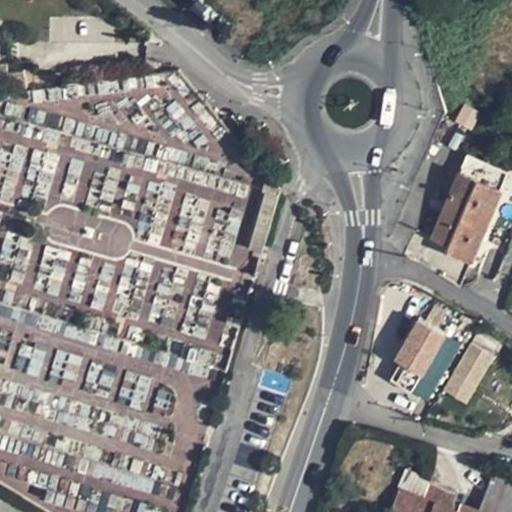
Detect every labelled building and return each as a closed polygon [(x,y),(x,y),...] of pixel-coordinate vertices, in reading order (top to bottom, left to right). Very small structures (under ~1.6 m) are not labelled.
[(6,63),(0,63),(0,90),(10,89),(7,71),(6,63)] [(24,69),(7,71),(10,89),(61,81),(60,73),(25,78),(24,69)] [(467,152),(459,171),(500,188),(508,170),(467,152)] [(500,188),(459,171),(421,263),(460,286),(500,188)] [(279,190),(267,175),(263,188),(265,189),(278,193),(279,190)] [(226,319),(187,311),(182,336),(221,344),(226,319)] [(412,392),(430,401),(459,340),(414,319),(393,364),(420,376),(412,392)] [(382,334),(377,363),(393,365),(398,336),(382,334)] [(467,346),(443,387),(458,395),(480,354),(467,346)] [(511,473),(494,468),(492,477),(511,483),(511,473)] [(406,470),(389,511),(511,511),(511,505),(485,496),(479,511),(461,505),(457,511),(448,509),(454,495),(427,484),(430,479),(406,470)] [(511,483),(492,477),(485,496),(511,505),(511,483)]
